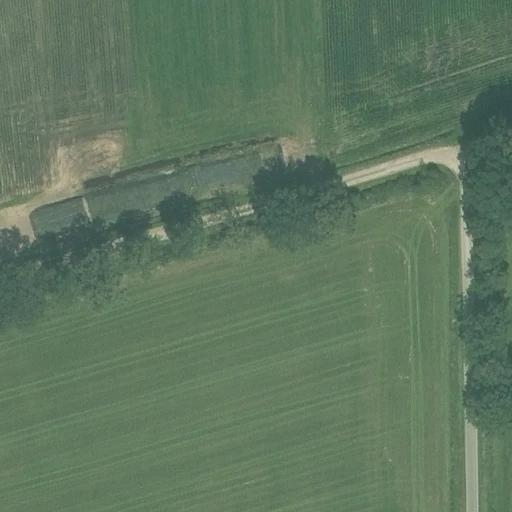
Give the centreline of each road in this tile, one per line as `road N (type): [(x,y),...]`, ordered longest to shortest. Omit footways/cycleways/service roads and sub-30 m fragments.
road 1 (track): [(0,281),(446,151),(477,151)]
road 2 (unclassified): [(470,511),(468,176),(482,143),(511,130)]
